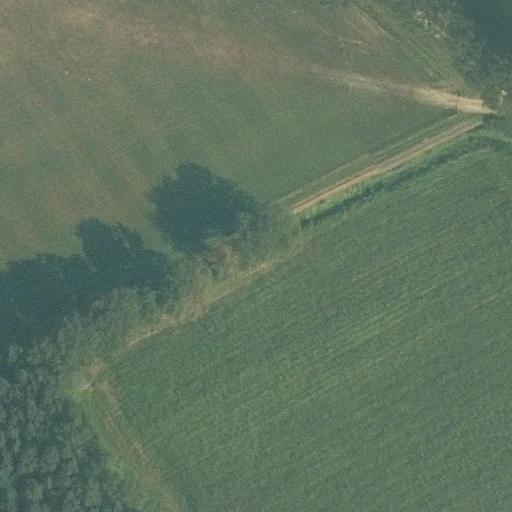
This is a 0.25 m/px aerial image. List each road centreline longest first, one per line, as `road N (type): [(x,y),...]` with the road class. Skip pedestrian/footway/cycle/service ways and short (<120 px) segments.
road 1 (track): [(511,117),(473,120),(0,360)]
road 2 (track): [(511,103),(402,0)]
